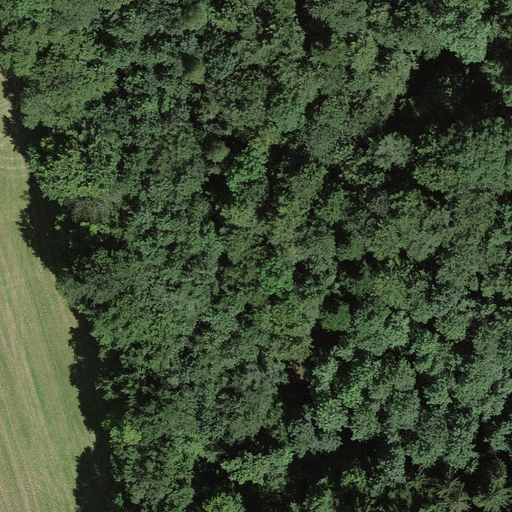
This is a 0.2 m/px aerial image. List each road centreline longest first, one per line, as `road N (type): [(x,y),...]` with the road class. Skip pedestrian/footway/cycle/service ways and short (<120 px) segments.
road 1 (track): [(320,511),(285,368),(271,228),(286,90),(277,0)]
road 2 (track): [(511,105),(437,0)]
